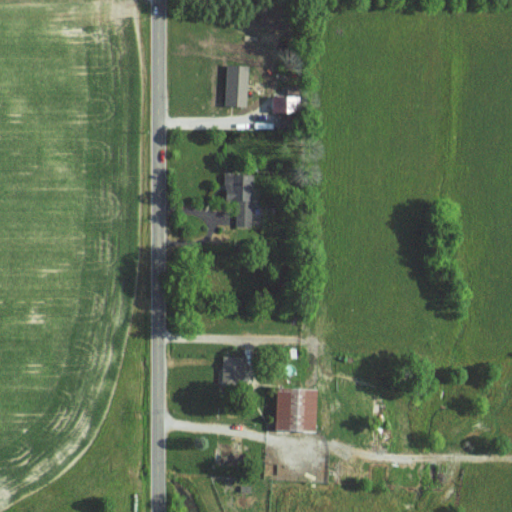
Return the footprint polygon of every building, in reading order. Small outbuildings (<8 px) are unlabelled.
[(243,107),(245,66),(223,65),(221,106),(243,107)] [(284,96),(268,96),(268,112),(284,113),(284,96)] [(250,175),(222,174),(221,200),(234,201),(234,226),(249,227),(250,175)] [(218,380),(240,380),(241,356),(219,355),(218,380)] [(271,428),(311,429),(312,388),(272,387),(271,428)]
